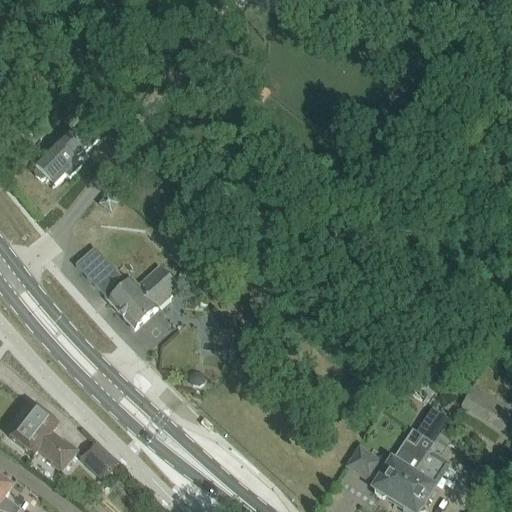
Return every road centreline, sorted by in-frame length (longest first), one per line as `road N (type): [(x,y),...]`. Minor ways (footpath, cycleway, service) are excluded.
road 1 (primary): [(268,511),(96,358),(0,244)]
road 2 (primary): [(0,284),(105,402),(240,511)]
